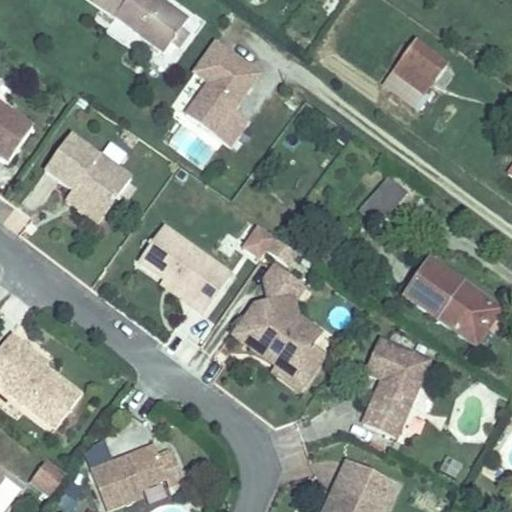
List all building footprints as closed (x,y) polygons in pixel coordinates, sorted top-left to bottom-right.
[(69,0),(156,61),(182,27),(146,0),(69,0)] [(412,104),(440,65),(409,42),(380,81),(412,104)] [(230,153),(249,126),(233,114),(229,112),(235,105),(238,107),(258,79),(214,48),(193,77),(208,88),(185,120),(230,153)] [(0,114),(0,115),(10,102),(0,95),(0,114)] [(233,114),(238,107),(235,105),(229,112),(233,114)] [(0,115),(0,114),(0,171),(8,177),(34,138),(0,115)] [(132,184),(73,144),(44,187),(71,205),(103,227),(132,184)] [(511,159),(502,173),(511,179),(511,159)] [(358,209),(378,228),(408,196),(388,177),(358,209)] [(94,239),(103,227),(71,205),(62,218),(79,229),(94,239)] [(327,248),(297,229),(288,243),(318,262),(327,248)] [(212,293),(222,279),(162,237),(138,271),(165,290),(160,296),(177,307),(207,329),(225,303),(212,293)] [(271,266),(282,250),(264,239),(249,262),(266,274),(271,266)] [(307,267),(282,250),(271,266),(296,283),(307,267)] [(476,285),(472,292),(424,257),(396,296),(473,349),(501,303),(500,302),(476,285)] [(313,299),(285,277),(276,288),(276,299),(276,306),(276,316),(263,317),(241,350),(272,374),(283,382),(292,371),(317,386),(334,369),(322,358),(328,351),(303,333),(303,315),(313,299)] [(235,288),(222,279),(212,293),(225,303),(235,288)] [(0,376),(19,390),(6,407),(60,446),(86,410),(61,392),(52,385),(57,378),(17,349),(0,371),(0,376)] [(436,377),(385,352),(368,388),(385,394),(377,410),(363,439),(400,459),(436,377)] [(317,386),(292,371),(283,382),(279,389),(305,407),(317,386)] [(19,390),(0,376),(0,402),(6,407),(19,390)] [(107,446),(86,451),(89,465),(110,461),(107,446)] [(153,492),(172,486),(162,458),(159,447),(89,471),(102,511),(121,511),(148,503),(145,495),(153,492)] [(162,458),(172,486),(174,492),(189,487),(177,453),(162,458)] [(48,501),(66,477),(45,460),(27,484),(48,501)] [(324,511),(388,511),(395,496),(342,472),(328,503),(324,511)]
